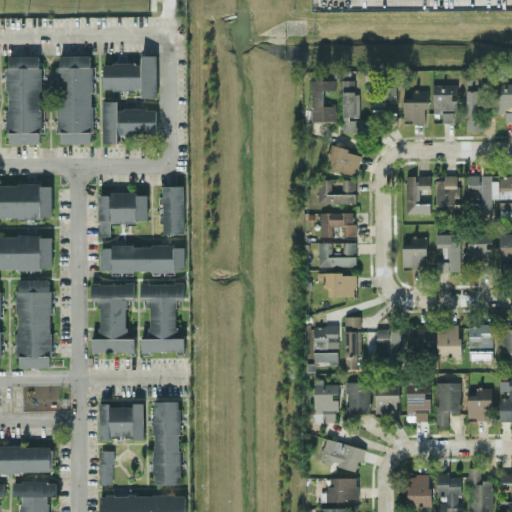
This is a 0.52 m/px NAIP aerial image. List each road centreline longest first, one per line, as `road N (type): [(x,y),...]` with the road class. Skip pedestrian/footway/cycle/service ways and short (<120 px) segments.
road 1 (residential): [(383,220),(384,278),(398,293),(511,295)]
road 2 (residential): [(511,145),(394,150),(384,170),(383,220)]
road 3 (residential): [(511,445),(394,451),(384,467),(384,511)]
